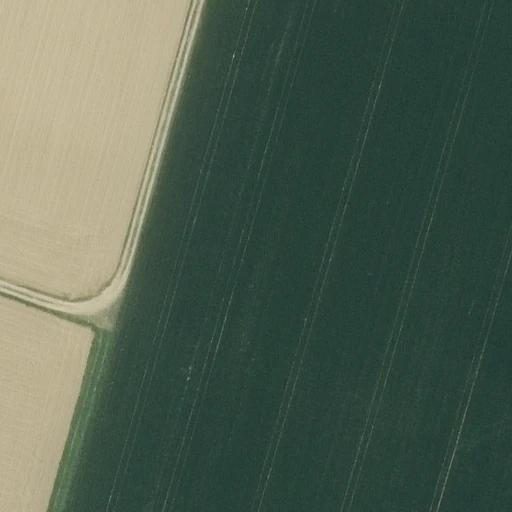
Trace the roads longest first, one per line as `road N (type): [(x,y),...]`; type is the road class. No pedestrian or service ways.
road 1 (track): [(199,0),(110,321)]
road 2 (track): [(110,321),(56,511)]
